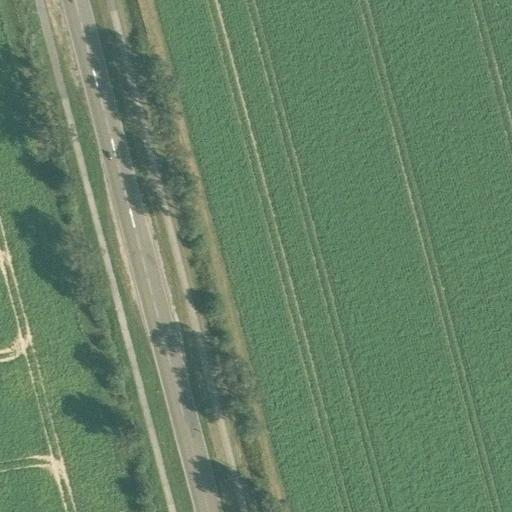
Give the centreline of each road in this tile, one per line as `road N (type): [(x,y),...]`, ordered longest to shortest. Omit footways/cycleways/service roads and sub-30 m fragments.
road 1 (primary): [(208,511),(73,0)]
road 2 (track): [(282,511),(149,0)]
road 3 (track): [(0,0),(126,511)]
